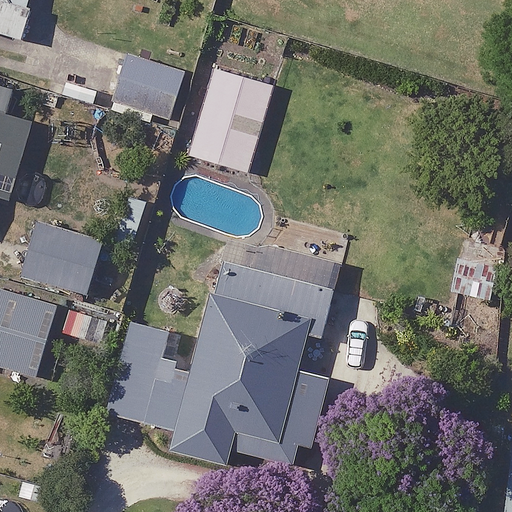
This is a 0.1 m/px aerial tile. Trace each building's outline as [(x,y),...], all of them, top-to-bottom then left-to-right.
[(0,0),(0,33),(21,39),(30,0),(0,0)] [(183,70),(125,56),(113,106),(171,120),(183,70)] [(274,84),(216,68),(192,154),(250,171),(274,84)] [(17,86),(0,81),(0,110),(10,113),(17,86)] [(103,239),(39,221),(24,275),(88,293),(103,239)] [(511,259),(511,258),(465,241),(449,286),(496,303),(511,259)] [(334,289),(221,259),(193,366),(163,358),(170,330),(131,320),(107,411),(175,429),(170,446),(226,461),(230,445),(305,465),(328,377),(296,369),(307,330),(322,334),(334,289)] [(57,306),(0,289),(0,364),(37,375),(57,306)]
